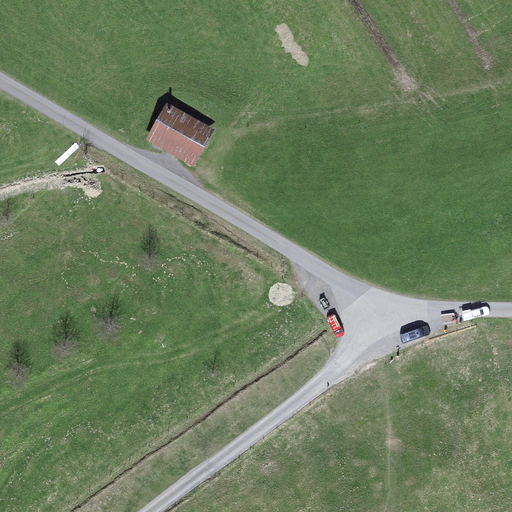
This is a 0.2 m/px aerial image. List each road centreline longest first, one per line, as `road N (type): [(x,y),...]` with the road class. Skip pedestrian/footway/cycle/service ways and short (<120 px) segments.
road 1 (unclassified): [(511,317),(387,320),(0,81)]
road 2 (track): [(387,320),(358,353),(155,511)]
